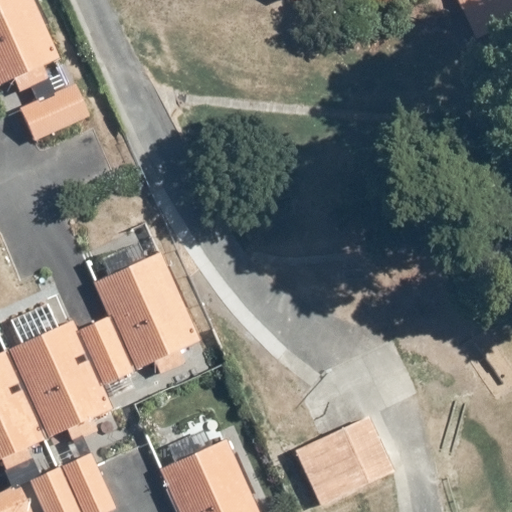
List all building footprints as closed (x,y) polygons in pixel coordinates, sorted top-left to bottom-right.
[(0,0),(0,88),(63,62),(36,0),(0,0)] [(511,0),(294,0),(298,1),(301,0),(378,0),(388,3),(395,0),(458,0),(478,46),(511,31),(511,0)] [(93,118),(78,86),(23,111),(37,143),(93,118)] [(202,344),(163,259),(96,286),(138,371),(202,344)] [(110,321),(82,334),(106,387),(134,375),(110,321)] [(114,414),(75,326),(13,353),(52,441),(114,414)] [(0,464),(47,444),(8,356),(0,359),(0,464)] [(366,417),(291,448),(317,508),(391,476),(366,417)] [(257,511),(228,444),(166,471),(184,511),(257,511)] [(117,511),(93,457),(32,484),(44,511),(117,511)] [(0,511),(31,511),(22,490),(0,499),(0,511)]
